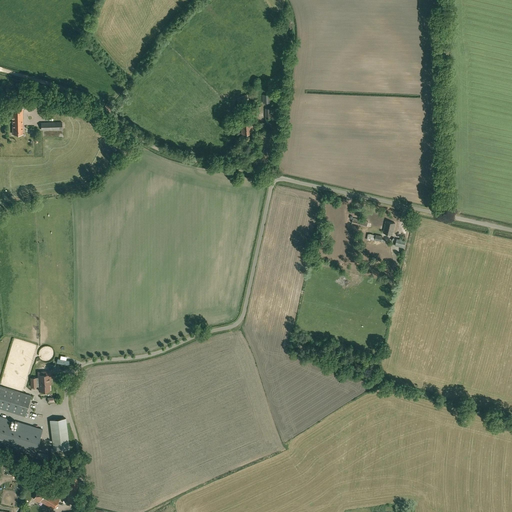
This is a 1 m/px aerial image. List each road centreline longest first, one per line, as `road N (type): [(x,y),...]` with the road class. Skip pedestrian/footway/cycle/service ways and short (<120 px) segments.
road 1 (unclassified): [(67,413),(68,382),(84,362),(152,352),(235,324),(273,177)]
road 2 (unclassified): [(511,231),(273,177)]
road 3 (track): [(134,135),(80,94),(0,69)]
road 4 (unclassified): [(273,177),(180,157),(134,135)]
